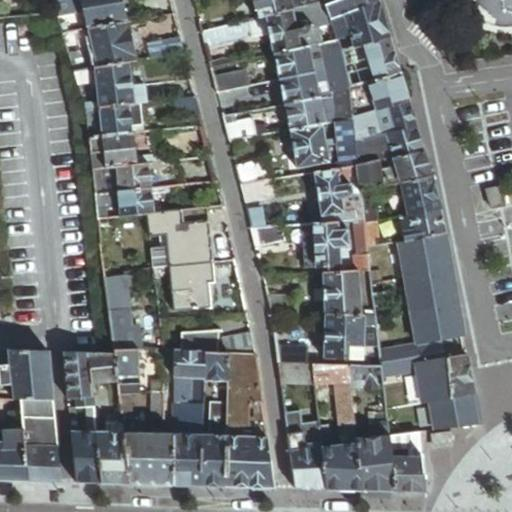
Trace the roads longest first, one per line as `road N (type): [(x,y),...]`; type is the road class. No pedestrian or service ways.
road 1 (residential): [(182,0),(268,355),(288,511)]
road 2 (residential): [(511,81),(436,90),(396,0)]
